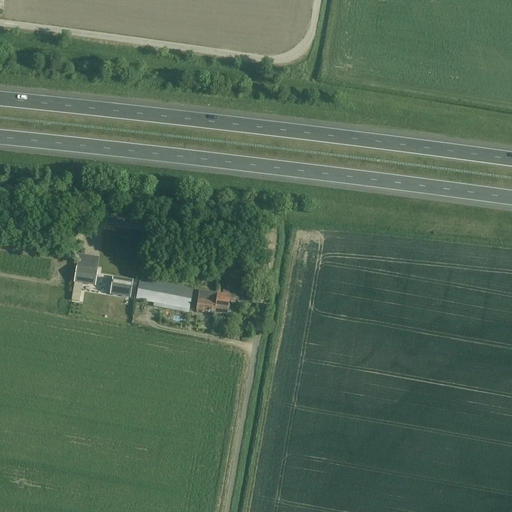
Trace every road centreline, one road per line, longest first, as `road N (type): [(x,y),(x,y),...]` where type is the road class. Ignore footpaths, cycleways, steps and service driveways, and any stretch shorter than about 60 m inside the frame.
road 1 (motorway): [(511,160),(0,98)]
road 2 (motorway): [(0,137),(511,198)]
road 3 (unclassified): [(0,22),(279,58),(307,45),(318,0)]
road 4 (unclassified): [(227,511),(255,347)]
road 5 (residential): [(133,320),(255,347)]
